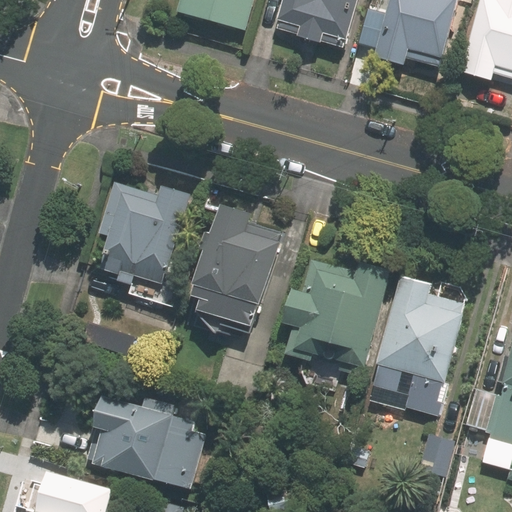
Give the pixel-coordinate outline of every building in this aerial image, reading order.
[(250,29),(258,0),(187,0),(184,11),(250,29)] [(289,0),(284,20),(286,20),(284,29),(349,48),(352,39),(355,40),(366,0),(289,0)] [(463,0),(396,0),(382,55),(411,63),(412,58),(446,67),(463,0)] [(511,0),(487,0),(468,71),(499,80),(500,74),(511,76),(511,0)] [(167,197),(120,183),(106,234),(116,236),(106,270),(126,276),(124,281),(139,285),(141,276),(169,284),(172,273),(174,273),(196,195),(170,187),(167,197)] [(267,303),(286,234),(254,225),(258,213),(227,205),(219,235),(213,234),(209,249),(215,251),(205,286),(202,297),(210,299),(207,311),(259,326),(266,303),(267,303)] [(370,367),(397,271),(367,262),(364,273),(317,261),(309,293),(301,291),(292,324),(302,327),(294,356),(319,363),(321,354),(346,361),(344,371),(365,378),(368,367),(370,367)] [(452,383),(471,315),(468,314),(471,305),(436,295),(438,288),(407,279),(383,364),(386,365),(376,397),(442,415),(451,383),(452,383)] [(511,352),(504,382),(511,383),(507,397),(481,389),(471,426),(497,433),(495,441),(511,445),(511,352)] [(176,417),(179,407),(152,399),(149,410),(111,399),(103,428),(109,430),(100,464),(197,492),(212,436),(198,432),(200,424),(176,417)] [(454,447),(428,440),(419,475),(445,482),(454,447)] [(372,452),(355,447),(351,463),(368,467),(372,452)] [(115,511),(122,490),(82,479),(73,511),(115,511)] [(277,511),(312,511),(307,485),(273,492),(277,511)] [(183,511),(184,509),(140,497),(136,511),(183,511)]
